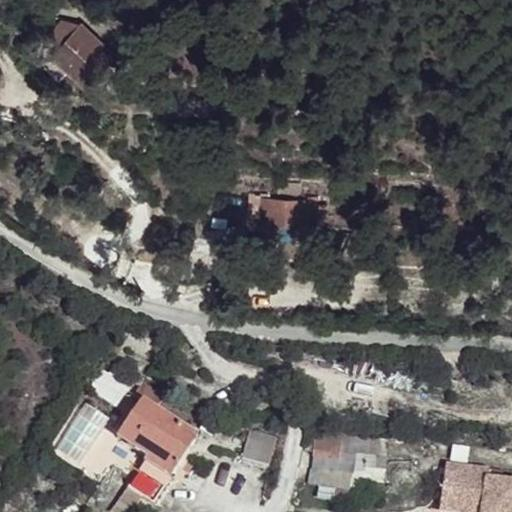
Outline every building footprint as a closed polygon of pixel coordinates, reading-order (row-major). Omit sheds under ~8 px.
[(62,46),(82,25),(62,20),(49,34),(62,46)] [(115,56),(82,25),(62,46),(54,54),(88,86),(115,56)] [(431,134),(432,125),(430,123),(424,124),(423,133),(431,134)] [(316,216),(317,195),(300,195),(301,184),(281,184),(280,193),(252,193),(251,215),(264,216),(264,219),(309,222),(309,216),(316,216)] [(271,262),(273,240),(256,239),(254,267),(271,268),(271,270),(284,271),(284,263),(271,262)] [(112,405),(126,384),(111,374),(96,394),(112,405)] [(182,461),(198,437),(156,410),(163,398),(142,384),(134,396),(142,401),(117,438),(147,458),(145,462),(146,463),(110,511),(131,511),(141,499),(151,506),(172,476),(176,469),(184,475),(187,476),(192,468),(182,461)] [(268,468),(276,438),(250,431),(242,460),(268,468)] [(383,484),(386,441),(316,433),(314,454),(319,454),(316,486),(319,487),(318,497),(341,502),(341,498),(355,500),(357,489),(359,490),(360,481),(383,484)] [(511,511),(511,482),(502,481),(503,473),(446,465),(441,502),(482,508),(481,511),(511,511)] [(180,482),(184,475),(176,469),(172,476),(180,482)] [(443,511),(481,511),(482,508),(441,502),(440,511),(443,511)]
